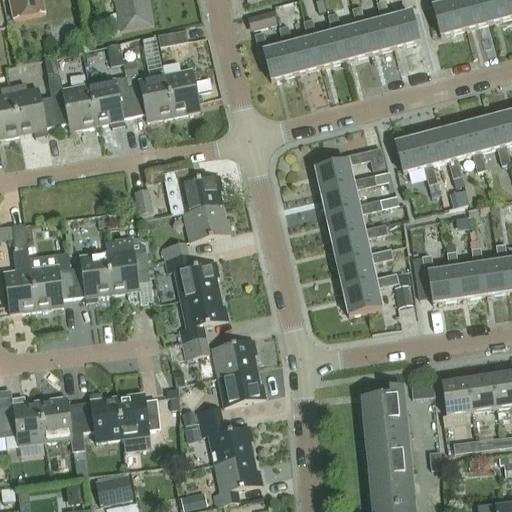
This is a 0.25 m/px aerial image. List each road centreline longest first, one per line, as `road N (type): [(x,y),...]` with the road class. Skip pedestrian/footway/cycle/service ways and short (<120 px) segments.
road 1 (residential): [(511,74),(254,138)]
road 2 (residential): [(0,185),(254,138)]
road 3 (residential): [(304,359),(254,138)]
road 4 (residential): [(511,328),(304,359)]
road 5 (residential): [(318,511),(304,359)]
road 6 (residential): [(254,138),(215,0)]
road 7 (residential): [(0,362),(138,352)]
